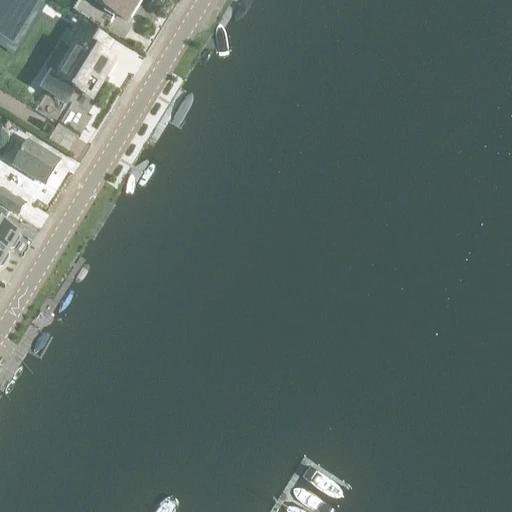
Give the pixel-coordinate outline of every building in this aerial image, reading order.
[(0,0),(0,37),(16,48),(45,0),(0,0)] [(90,0),(127,22),(140,0),(90,0)] [(111,45),(80,26),(68,45),(66,44),(65,44),(64,43),(63,44),(61,44),(56,54),(49,65),(47,68),(47,69),(47,71),(48,72),(49,73),(53,75),(44,90),(67,104),(74,91),(77,93),(78,91),(89,97),(97,83),(100,85),(115,61),(98,51),(104,42),(111,46),(111,45)] [(69,148),(78,136),(62,124),(53,136),(69,148)] [(59,162),(28,142),(13,166),(45,186),(59,162)] [(0,204),(19,217),(26,205),(0,188),(0,204)] [(11,216),(0,209),(0,247),(9,253),(10,250),(15,249),(20,241),(19,236),(21,234),(6,224),(11,216)] [(9,253),(0,247),(0,268),(4,268),(9,259),(8,254),(9,253)]
